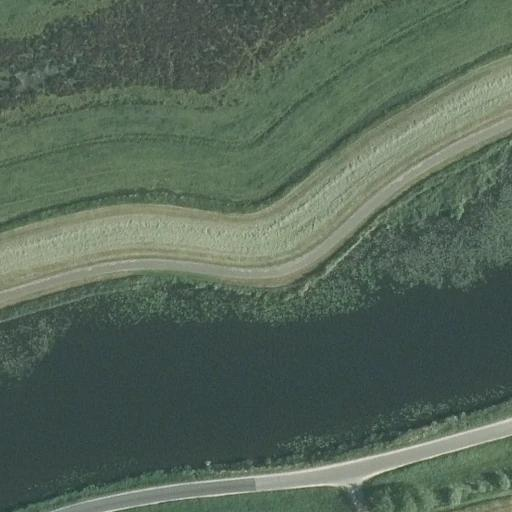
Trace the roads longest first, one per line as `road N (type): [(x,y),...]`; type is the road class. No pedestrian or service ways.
road 1 (unclassified): [(0,297),(122,266),(249,275),(295,267),(401,181),(511,122)]
road 2 (unclassified): [(511,419),(346,471),(188,488),(71,511)]
